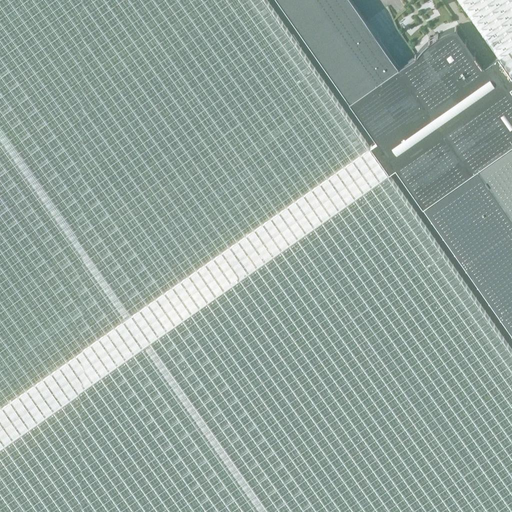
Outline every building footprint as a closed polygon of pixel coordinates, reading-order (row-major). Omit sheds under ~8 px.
[(386,173),(368,147),(264,0),(0,0),(0,444),(387,174),(386,173)] [(409,52),(388,65),(346,0),(324,0),(325,2),(319,6),(320,15),(315,8),(311,10),(310,10),(296,19),(291,19),(371,145),(384,144),(386,147),(488,83),(483,76),(477,76),(477,69),(450,28),(438,28),(409,46),(409,52)] [(511,0),(460,0),(499,55),(511,73),(511,0)] [(511,135),(464,168),(472,165),(511,224),(511,135)] [(511,511),(511,353),(387,174),(0,444),(0,511),(511,511)]
